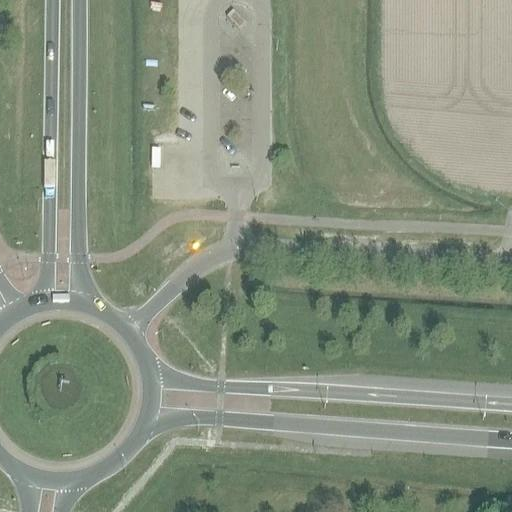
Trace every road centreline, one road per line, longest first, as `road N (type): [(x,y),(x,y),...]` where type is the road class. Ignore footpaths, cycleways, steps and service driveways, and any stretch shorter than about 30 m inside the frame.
road 1 (tertiary): [(511,268),(228,251),(195,269),(127,330)]
road 2 (motorway): [(140,423),(219,418),(511,446)]
road 3 (motorway): [(511,405),(188,384),(149,374)]
road 4 (trunk): [(83,305),(76,0)]
road 5 (trunk): [(32,156),(13,214),(3,319)]
road 6 (trunk): [(45,0),(32,156)]
road 7 (trunk): [(32,156),(41,213),(38,302)]
